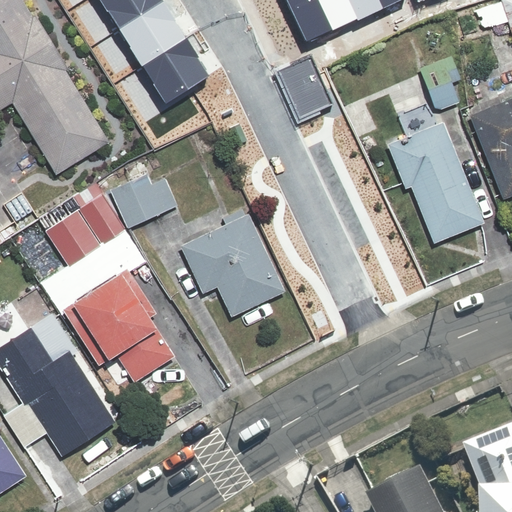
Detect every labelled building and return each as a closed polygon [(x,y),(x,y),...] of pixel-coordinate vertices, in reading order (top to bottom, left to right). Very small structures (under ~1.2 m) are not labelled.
[(0,0),(0,109),(13,102),(56,174),(110,141),(66,69),(69,67),(37,14),(34,15),(24,0),(0,0)] [(100,0),(120,30),(163,3),(161,0),(100,0)] [(334,30),(318,0),(287,0),(308,43),(334,30)] [(359,18),(350,0),(318,0),(334,30),(359,18)] [(385,5),(382,0),(350,0),(359,18),(385,5)] [(511,0),(502,0),(511,26),(511,0)] [(120,30),(143,67),(187,40),(163,3),(120,30)] [(453,25),(416,38),(423,61),(416,63),(430,103),(475,88),(453,25)] [(143,67),(167,105),(210,77),(187,40),(143,67)] [(274,72),(296,122),(322,111),(327,109),(333,106),(312,56),(274,72)] [(511,96),(467,110),(490,190),(511,184),(511,96)] [(380,136),(397,179),(407,175),(430,235),(484,214),(444,111),(380,136)] [(228,129),(236,147),(247,141),(239,123),(228,129)] [(145,177),(110,194),(127,229),(178,205),(164,177),(149,185),(145,177)] [(221,216),(175,239),(200,290),(212,284),(229,317),(289,287),(235,179),(201,196),(207,209),(215,205),(221,216)] [(81,207),(44,227),(64,262),(121,229),(94,181),(73,193),(81,207)] [(116,261),(67,291),(103,350),(111,344),(131,376),(172,351),(116,261)] [(48,301),(0,335),(0,372),(17,396),(0,408),(0,410),(22,441),(40,428),(58,453),(123,405),(48,301)] [(511,511),(511,417),(461,438),(481,475),(480,511),(511,511)] [(0,421),(0,482),(28,464),(0,421)] [(384,511),(452,511),(427,461),(372,488),(384,511)]
